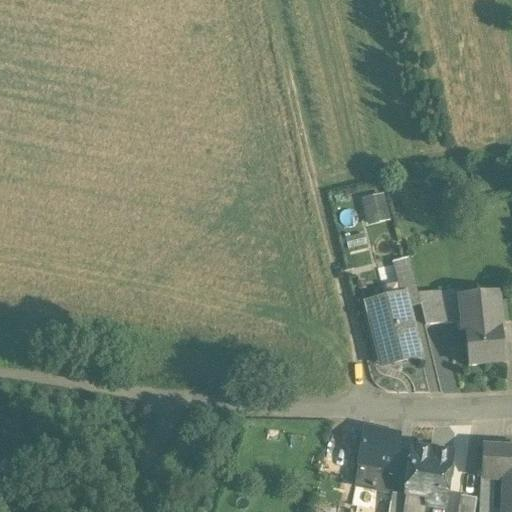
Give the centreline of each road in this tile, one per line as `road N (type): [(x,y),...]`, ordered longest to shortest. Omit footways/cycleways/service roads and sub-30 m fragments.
road 1 (track): [(270,0),(355,358),(358,411)]
road 2 (residential): [(511,412),(172,399)]
road 3 (unclassified): [(0,375),(172,399)]
road 4 (residential): [(172,399),(123,511)]
